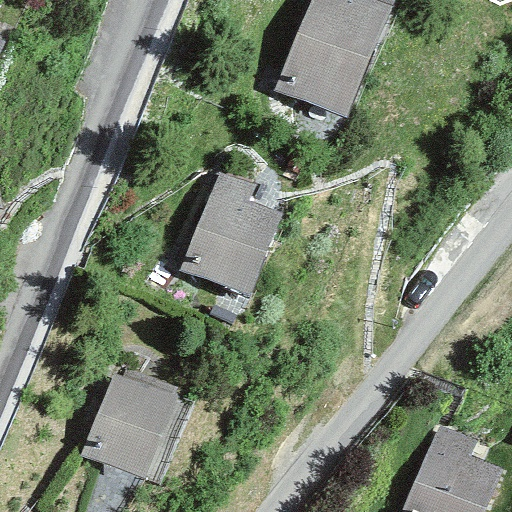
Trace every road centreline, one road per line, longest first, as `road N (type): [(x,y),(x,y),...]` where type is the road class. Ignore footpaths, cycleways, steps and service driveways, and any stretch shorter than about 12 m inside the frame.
road 1 (residential): [(0,413),(160,0)]
road 2 (residential): [(290,511),(369,423),(511,233)]
